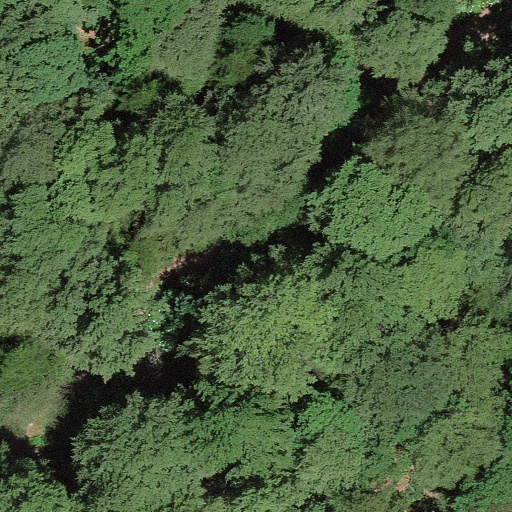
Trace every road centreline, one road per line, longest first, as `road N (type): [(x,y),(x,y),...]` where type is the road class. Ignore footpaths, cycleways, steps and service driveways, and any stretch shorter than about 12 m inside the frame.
road 1 (track): [(0,454),(160,298),(511,10)]
road 2 (track): [(0,186),(109,0)]
